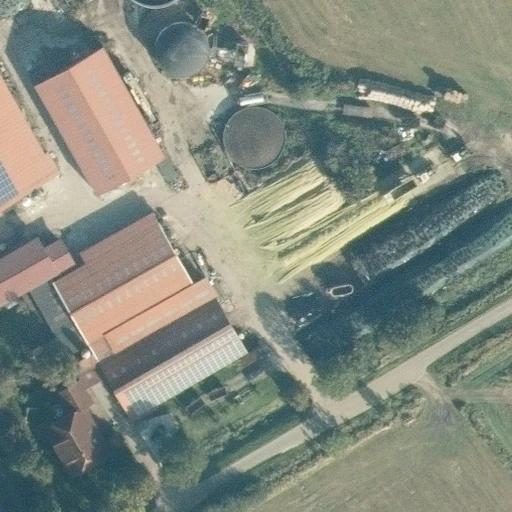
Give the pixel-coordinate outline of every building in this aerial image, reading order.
[(38,0),(42,8),(60,0),(38,0)] [(207,39),(202,32),(195,26),(186,23),(178,23),(169,26),(162,31),(157,38),(154,47),(154,55),(157,64),(163,71),(171,76),(180,78),(190,77),(198,72),(205,65),(208,57),(209,47),(207,39)] [(103,40),(33,77),(93,191),(163,155),(103,40)] [(0,203),(59,171),(0,64),(0,203)] [(267,162),(275,156),(281,148),(284,139),(285,130),(282,120),(276,112),(269,106),(260,103),(250,102),(239,106),(231,112),(225,121),(222,132),(224,143),(229,152),(237,160),(247,164),(258,164),(267,162)] [(446,199),(342,261),(356,285),(461,223),(446,199)] [(157,215),(52,275),(133,415),(246,351),(202,273),(193,277),(157,215)] [(38,231),(0,251),(0,292),(3,299),(59,269),(38,231)] [(40,421),(68,473),(112,449),(88,405),(93,402),(78,375),(53,388),(64,408),(40,421)]
